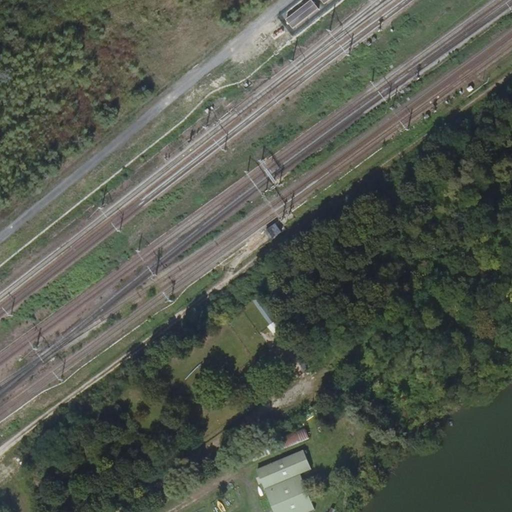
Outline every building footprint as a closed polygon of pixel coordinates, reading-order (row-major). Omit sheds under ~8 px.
[(293,27),(321,10),(314,0),(286,17),(293,27)] [(270,325),(283,345),(292,339),(279,320),(270,325)] [(305,370),(311,366),(298,348),(292,352),(305,370)] [(212,396),(209,392),(201,397),(204,402),(212,396)] [(274,511),(310,511),(316,510),(301,474),(312,470),(304,450),(257,470),(274,511)]
